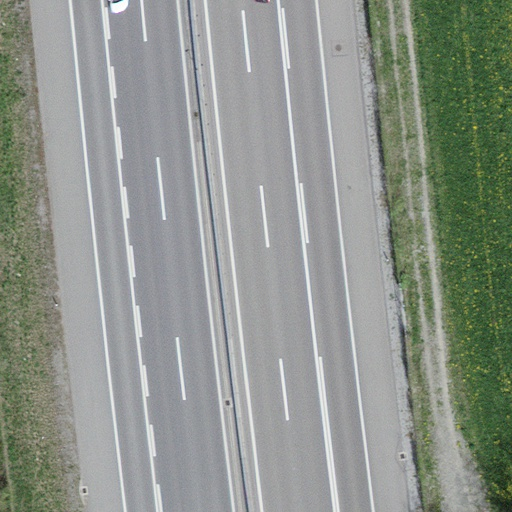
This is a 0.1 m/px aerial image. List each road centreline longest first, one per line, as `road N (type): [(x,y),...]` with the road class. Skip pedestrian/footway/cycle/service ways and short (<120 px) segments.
road 1 (motorway): [(298,511),(241,0)]
road 2 (motorway): [(141,0),(197,511)]
